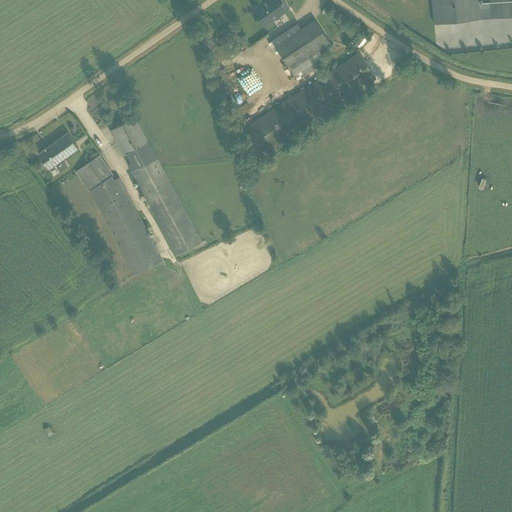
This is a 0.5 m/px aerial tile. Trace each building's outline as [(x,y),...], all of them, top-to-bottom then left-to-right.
[(266,26),(291,8),(285,0),(264,0),(253,8),(266,26)] [(511,14),(511,0),(415,0),(417,24),(511,14)] [(297,24),(272,40),(296,78),(317,65),(312,57),(328,47),(313,22),(301,30),(297,24)] [(356,45),(360,38),(356,35),(352,42),(356,45)] [(358,54),(244,127),(260,151),(373,78),(358,54)] [(246,74),(242,76),(239,70),(231,75),(239,90),(251,83),(246,74)] [(135,118),(110,130),(175,259),(200,246),(135,118)] [(51,169),(80,149),(69,131),(39,151),(51,169)] [(99,158),(76,170),(88,190),(133,280),(162,262),(119,179),(114,181),(99,158)]
